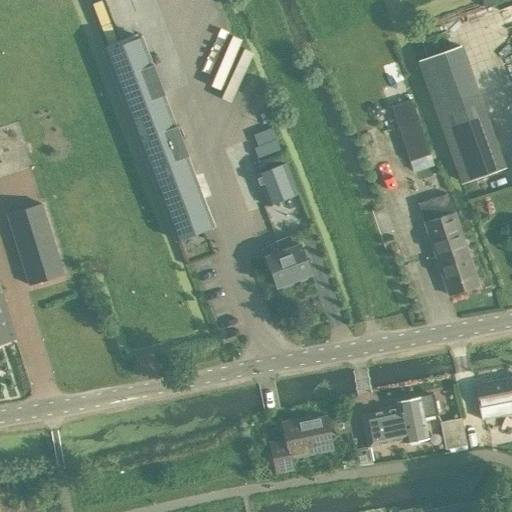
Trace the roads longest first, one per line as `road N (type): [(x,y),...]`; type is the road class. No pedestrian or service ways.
road 1 (residential): [(0,417),(511,320)]
road 2 (unknown): [(271,365),(216,180),(145,0)]
road 3 (track): [(260,0),(325,158),(377,344)]
